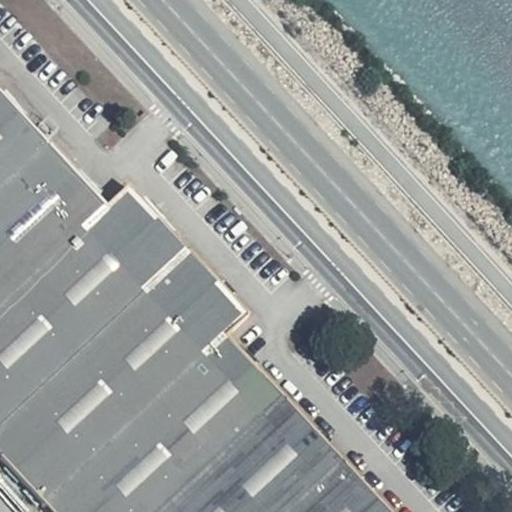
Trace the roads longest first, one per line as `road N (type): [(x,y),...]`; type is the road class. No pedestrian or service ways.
road 1 (tertiary): [(511,456),(90,0)]
road 2 (primary): [(511,371),(169,0)]
